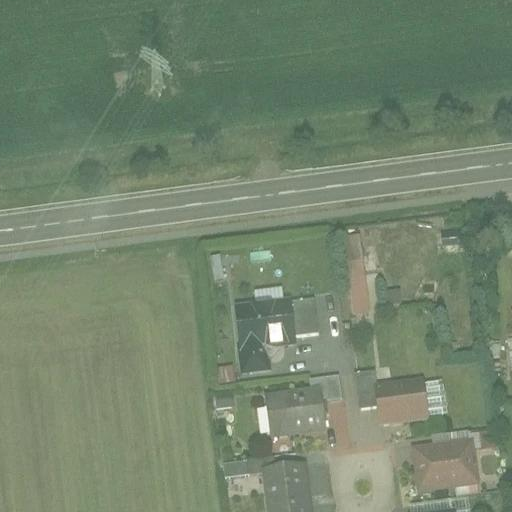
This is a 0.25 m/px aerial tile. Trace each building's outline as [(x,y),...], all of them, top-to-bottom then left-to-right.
[(344,238),(349,317),(367,316),(362,237),(344,238)] [(298,348),(291,305),(237,314),(243,349),(237,350),(242,381),(274,376),(270,352),(298,348)] [(432,424),(425,383),(378,391),(384,431),(432,424)] [(326,439),(320,394),(266,401),(272,446),(326,439)] [(481,434),(480,449),(497,450),(497,434),(481,434)] [(482,487),(474,442),(412,453),(419,498),(482,487)] [(248,462),(221,466),(223,482),(250,479),(248,462)] [(312,511),(306,469),(261,475),(266,511),(312,511)]
